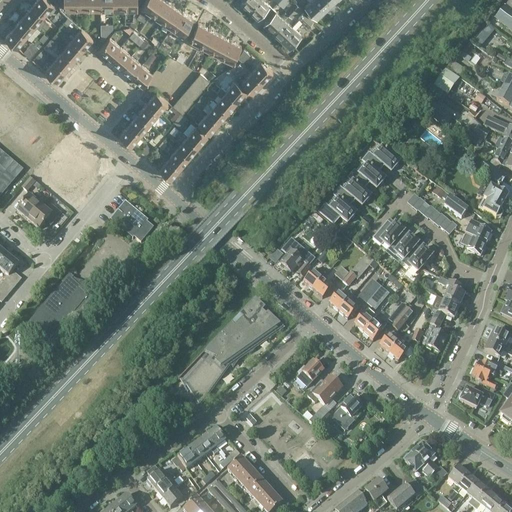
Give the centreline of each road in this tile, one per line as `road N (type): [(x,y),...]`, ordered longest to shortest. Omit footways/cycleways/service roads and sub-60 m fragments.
road 1 (primary): [(424,0),(0,453)]
road 2 (tertiary): [(312,323),(171,198)]
road 3 (residential): [(171,198),(290,70)]
road 4 (tertiary): [(429,416),(312,323)]
road 5 (residential): [(98,134),(130,96),(90,64),(58,100)]
road 6 (tertiary): [(315,511),(429,416)]
road 7 (tertiary): [(429,416),(489,282)]
road 8 (residential): [(40,264),(127,158)]
road 9 (residential): [(217,415),(312,323)]
road 10 (residential): [(281,511),(294,501),(217,415)]
road 11 (residential): [(489,282),(457,268),(441,239),(397,202)]
